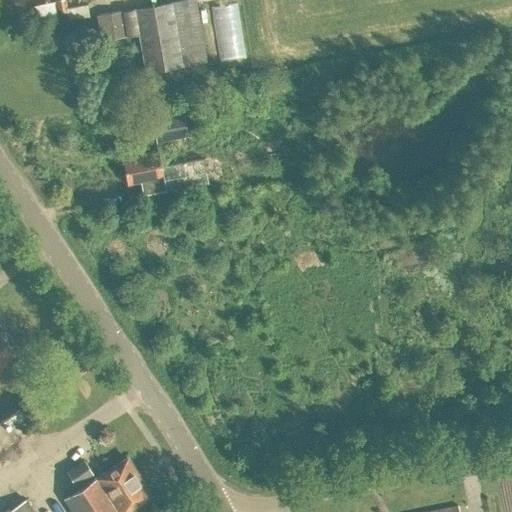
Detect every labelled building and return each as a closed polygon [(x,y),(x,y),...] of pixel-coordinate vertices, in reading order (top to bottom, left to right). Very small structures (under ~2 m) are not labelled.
[(34,25),(53,21),(49,0),(30,4),(34,25)] [(55,0),(56,12),(67,11),(65,0),(55,0)] [(196,0),(182,0),(133,8),(144,73),(207,62),(196,0)] [(122,11),(97,15),(101,40),(126,35),(122,11)] [(182,109),(150,114),(155,142),(187,136),(182,109)] [(157,152),(121,158),(125,182),(161,177),(157,152)] [(0,369),(16,355),(0,338),(0,369)] [(127,459),(64,500),(71,511),(129,511),(152,497),(127,459)] [(83,459),(66,471),(75,485),(92,473),(83,459)] [(32,511),(25,500),(6,511),(32,511)]
